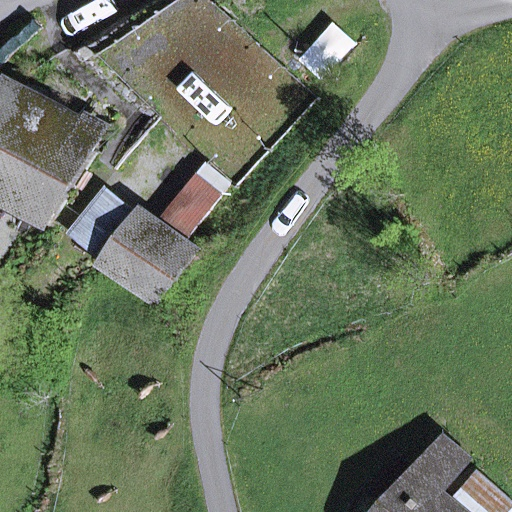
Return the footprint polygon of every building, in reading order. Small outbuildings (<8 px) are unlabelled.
[(0,196),(40,219),(38,223),(47,230),(98,151),(104,154),(117,132),(88,116),(85,121),(15,84),(0,109),(0,196)] [(184,241),(221,195),(200,177),(162,224),(184,241)] [(108,269),(147,220),(116,194),(76,243),(108,269)] [(147,220),(108,269),(158,307),(198,257),(149,217),(147,220)] [(391,508),(387,511),(421,511),(440,491),(470,460),(447,439),(415,473),(404,462),(376,495),(391,508)] [(464,491),(488,511),(511,511),(511,500),(480,473),(464,491)] [(421,511),(464,511),(440,491),(421,511)]
